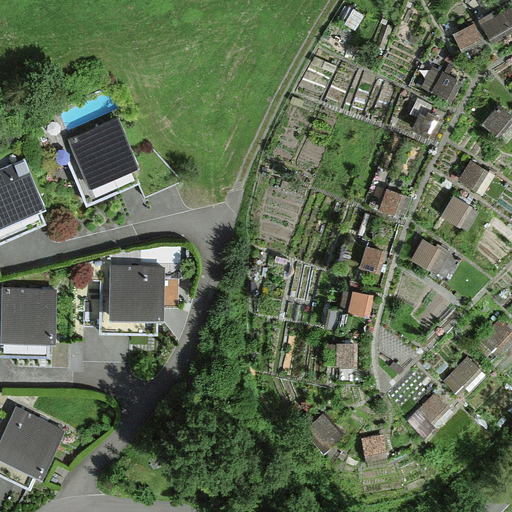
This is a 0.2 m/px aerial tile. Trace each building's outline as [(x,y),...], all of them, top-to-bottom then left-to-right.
[(492,36),(511,25),(511,0),(507,0),(480,14),(492,36)] [(464,45),(483,35),(474,18),(455,28),(464,45)] [(119,114),(48,145),(55,160),(68,154),(88,200),(138,178),(145,195),(183,179),(151,145),(136,151),(119,114)] [(25,159),(0,169),(0,235),(44,218),(39,206),(44,204),(25,159)] [(390,185),(382,203),(405,213),(412,195),(390,185)] [(453,193),(444,214),(470,225),(479,204),(453,193)] [(424,235),(414,257),(443,270),(453,248),(424,235)] [(361,259),(380,269),(390,250),(372,240),(361,259)] [(165,264),(112,263),(112,318),(164,318),(165,264)] [(354,286),(351,307),(371,309),(374,289),(354,286)] [(57,289),(1,288),(0,340),(56,341),(57,289)] [(470,355),(448,376),(459,388),(481,366),(470,355)] [(439,387),(410,415),(425,431),(455,404),(439,387)] [(65,429),(14,407),(0,440),(0,454),(46,473),(65,429)]
